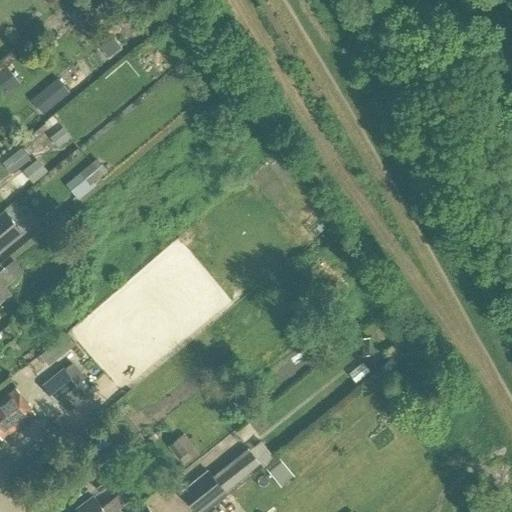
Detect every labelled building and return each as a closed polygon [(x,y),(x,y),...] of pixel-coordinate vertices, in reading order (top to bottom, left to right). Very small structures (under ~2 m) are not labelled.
[(104,46),(113,40),(105,28),(96,34),(104,46)] [(0,95),(2,98),(20,83),(7,67),(0,72),(0,95)] [(46,111),(70,92),(59,78),(35,97),(46,111)] [(61,145),(70,137),(63,128),(54,136),(61,145)] [(11,174),(31,160),(22,148),(3,163),(11,174)] [(89,185),(107,172),(97,159),(79,172),(89,185)] [(38,160),(11,180),(21,193),(47,172),(38,160)] [(5,211),(0,214),(0,240),(18,226),(5,211)] [(0,271),(0,276),(7,285),(23,272),(13,260),(0,271)] [(113,291),(126,307),(141,295),(129,279),(113,291)] [(0,303),(11,295),(0,281),(0,303)] [(20,334),(26,330),(19,321),(13,326),(20,334)] [(69,331),(56,341),(64,350),(76,340),(69,331)] [(392,363),(416,342),(408,332),(383,353),(392,363)] [(356,355),(370,355),(370,337),(356,337),(356,355)] [(64,368),(42,385),(57,403),(59,401),(68,413),(87,398),(77,386),(76,385),(84,379),(72,364),(65,369),(64,368)] [(0,438),(1,439),(35,415),(16,388),(0,399),(0,438)] [(199,453),(182,430),(167,441),(184,464),(199,453)] [(248,447),(213,476),(226,492),(228,494),(263,466),(250,450),(248,447)] [(279,455),(266,465),(274,475),(287,465),(279,455)] [(101,491),(126,473),(118,462),(93,481),(101,491)] [(208,469),(180,492),(196,511),(200,511),(226,492),(213,476),(208,469)] [(102,507),(93,496),(76,508),(79,511),(77,511),(121,511),(118,507),(116,508),(110,500),(102,507)]
